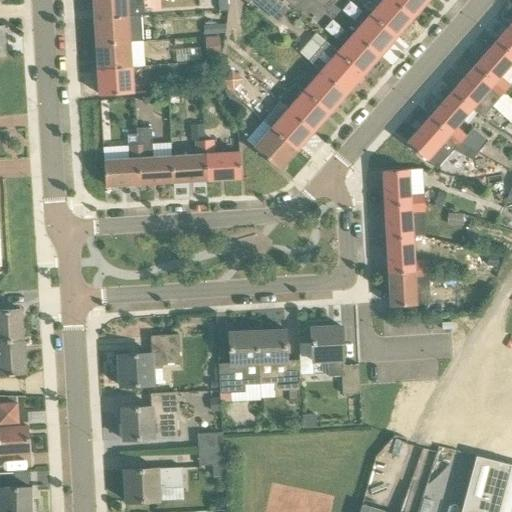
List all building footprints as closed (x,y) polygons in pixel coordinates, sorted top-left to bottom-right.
[(145,16),(144,0),(94,0),(96,19),(143,16),(145,16)] [(227,0),(217,0),(218,11),(228,11),(227,0)] [(287,8),(278,0),(251,0),(275,21),(287,8)] [(413,17),(393,0),(385,0),(372,15),(397,36),(400,32),(413,17)] [(428,0),(393,0),(413,17),(418,12),(428,0)] [(397,36),(372,15),(356,34),(380,55),(383,51),(397,36)] [(145,42),(143,16),(96,19),(97,45),(130,43),(145,42)] [(205,35),(217,34),(216,25),(204,26),(205,35)] [(511,26),(498,42),(511,54),(511,26)] [(380,55),(356,34),(352,38),(339,53),(363,74),(380,55)] [(218,38),(205,39),(206,56),(219,55),(218,38)] [(500,77),(511,62),(511,54),(498,42),(476,68),(494,84),(505,93),(511,86),(500,77)] [(131,68),(130,43),(97,45),(99,70),(131,68)] [(363,74),(339,53),(327,43),(310,62),(322,72),(347,94),(352,88),(363,74)] [(133,94),(131,68),(99,70),(101,96),(133,94)] [(505,93),(494,84),(476,68),(453,93),(471,109),(482,119),(491,109),(510,126),(511,122),(511,105),(502,97),(505,93)] [(232,71),(223,81),(233,90),(238,85),(237,75),(232,71)] [(347,94),(322,72),(306,91),(330,113),(347,94)] [(198,74),(199,87),(212,86),(211,73),(198,74)] [(227,89),(224,91),(232,108),(234,109),(241,102),(227,89)] [(330,113),(306,91),(297,101),(289,110),(313,132),(330,113)] [(455,128),(471,109),(453,93),(431,119),(460,144),(478,154),(488,143),(473,130),(466,137),(455,128)] [(313,132),(289,110),(272,130),(296,151),(300,147),(313,132)] [(478,154),(460,144),(431,119),(409,144),(438,170),(454,150),(473,160),(478,154)] [(191,141),(205,140),(204,125),(190,125),(191,141)] [(140,184),(174,182),(172,158),(171,144),(152,145),(151,128),(136,129),(137,134),(137,145),(140,184)] [(296,151),(272,130),(256,149),(280,170),(283,166),(296,151)] [(127,135),(127,146),(137,145),(137,134),(127,135)] [(174,182),(207,180),(205,141),(196,142),(197,156),(172,158),(174,182)] [(205,141),(207,180),(241,178),(240,154),(215,155),(214,141),(205,141)] [(140,184),(137,145),(127,146),(128,160),(104,162),(106,186),(140,184)] [(386,205),(425,203),(424,195),(410,195),(409,170),(385,171),(386,205)] [(439,191),(436,201),(443,204),(447,194),(439,191)] [(425,212),(425,203),(386,205),(388,239),(412,238),(411,213),(425,212)] [(461,226),(462,214),(447,213),(447,226),(461,226)] [(414,263),(412,238),(388,239),(390,273),(429,271),(428,262),(414,263)] [(496,268),(498,257),(489,256),(487,267),(496,268)] [(429,271),(390,273),(392,307),(431,305),(429,271)] [(0,341),(23,340),(21,310),(0,311),(0,341)] [(312,329),(313,362),(328,361),(328,377),(343,376),(344,395),(362,394),(360,366),(344,367),(342,327),(312,329)] [(299,361),(287,362),(285,330),(258,332),(261,383),(275,382),(275,392),(289,391),(300,391),(299,361)] [(245,384),(261,383),(258,332),(229,333),(231,369),(219,370),(220,395),(231,395),(246,394),(245,384)] [(155,336),(156,354),(119,356),(121,387),(154,385),(153,369),(163,369),(162,364),(181,363),(179,335),(155,336)] [(23,340),(0,341),(0,375),(25,374),(23,340)] [(301,402),(300,391),(289,391),(289,403),(301,402)] [(122,409),(124,441),(180,438),(178,393),(156,395),(156,407),(122,409)] [(221,411),(220,396),(210,397),(211,411),(221,411)] [(29,427),(16,428),(15,424),(18,423),(17,403),(0,404),(0,454),(30,452),(29,427)] [(316,415),(303,416),(303,429),(316,429),(316,415)] [(197,434),(198,453),(224,452),(222,433),(197,434)] [(224,452),(198,453),(199,466),(224,465),(224,452)] [(511,463),(495,460),(477,456),(462,511),(500,511),(511,471),(511,463)] [(225,477),(224,465),(213,466),(213,478),(225,477)] [(184,487),(183,467),(157,469),(125,471),(127,503),(159,501),(158,489),(184,487)] [(511,511),(511,471),(500,511),(511,511)] [(31,511),(31,488),(1,488),(0,488),(0,511),(31,511)]
